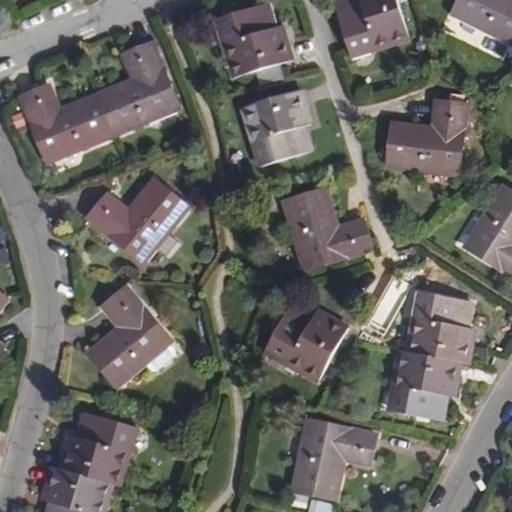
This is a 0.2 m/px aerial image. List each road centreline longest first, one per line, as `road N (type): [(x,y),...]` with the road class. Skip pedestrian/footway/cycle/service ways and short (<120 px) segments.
road 1 (residential): [(3,511),(46,358),(49,301),(41,248),(0,143)]
road 2 (residential): [(382,237),(314,0)]
road 3 (residential): [(131,6),(0,67)]
road 4 (residential): [(511,398),(443,511)]
